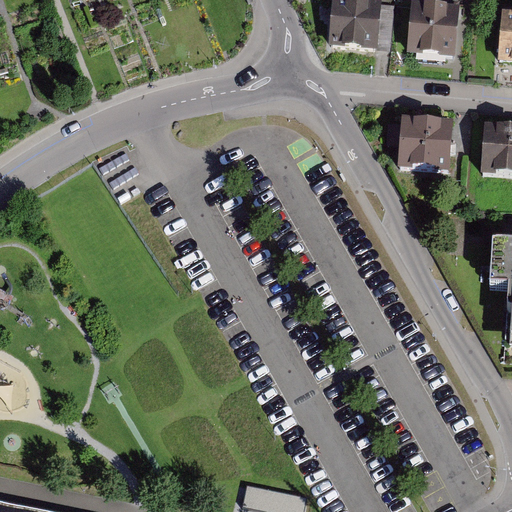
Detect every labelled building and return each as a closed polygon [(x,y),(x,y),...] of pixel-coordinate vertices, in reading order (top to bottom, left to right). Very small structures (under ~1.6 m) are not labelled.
[(376,52),(381,2),(358,0),(332,0),(328,47),(376,52)] [(456,66),(459,16),(409,12),(405,63),(456,66)] [(511,69),(511,22),(500,22),(496,68),(511,69)] [(448,131),(395,129),(393,179),(446,181),(448,131)] [(511,137),(480,135),(477,184),(511,186),(511,137)] [(511,364),(511,254),(500,255),(500,365),(511,364)] [(278,503),(274,502),(271,511),(305,511),(307,509),(278,503)]
